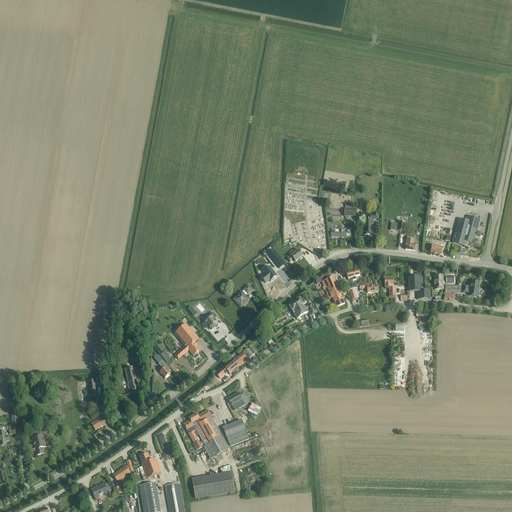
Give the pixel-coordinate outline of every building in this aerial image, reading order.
[(364,220),(364,230),(364,235),(368,235),(372,235),(373,235),(373,220),(372,220),(372,219),(378,219),(378,213),(374,213),(374,215),(368,215),(368,220),(364,220)] [(459,219),(452,243),(465,247),(466,243),(474,245),(481,220),(468,217),(467,221),(459,219)] [(391,224),(391,230),(397,230),(397,232),(405,232),(406,223),(398,222),(398,224),(391,224)] [(351,238),(351,233),(351,229),(347,229),(341,229),(342,232),(341,232),(339,232),(331,232),(331,238),(339,238),(339,237),(341,237),(341,238),(347,238),(351,238)] [(407,239),(406,245),(405,250),(415,251),(415,246),(416,244),(414,244),(415,240),(407,239)] [(432,247),(431,252),(440,255),(442,254),(443,248),(433,245),(432,247)] [(273,250),(268,254),(279,268),(279,269),(285,265),(273,250)] [(299,251),(288,259),(290,262),(293,260),(295,262),(303,256),(299,251)] [(270,267),(263,272),(271,281),(277,276),(270,267)] [(360,276),(360,275),(359,270),(355,271),(350,272),(347,273),(348,279),(352,278),(352,281),(356,280),(356,277),(360,276)] [(443,282),(443,276),(434,276),(434,290),(443,290),(443,285),(442,285),(442,282),(443,282)] [(322,282),(324,287),(323,288),(324,291),(325,291),(327,296),(339,291),(334,277),(322,282)] [(408,277),(408,292),(417,292),(418,300),(431,299),(430,291),(423,291),(423,277),(408,277)] [(396,297),(396,288),(394,288),(393,279),(385,280),(385,288),(389,288),(389,297),(396,297)] [(479,282),(472,282),(471,289),(469,288),(470,286),(462,285),(461,286),(445,286),(445,293),(444,293),(444,301),(444,299),(454,300),(454,301),(455,293),(460,293),(460,292),(469,293),(470,293),(470,296),(478,297),(479,291),(478,291),(479,282)] [(379,290),(379,285),(368,286),(367,284),(358,284),(355,285),(356,287),(356,288),(360,288),(360,291),(362,291),(362,289),(365,289),(365,288),(367,288),(368,293),(378,292),(378,290),(379,290)] [(252,290),(249,287),(248,286),(244,290),(244,291),(242,292),(233,300),(237,303),(240,307),(242,305),(244,306),(250,300),(245,296),(247,294),(248,294),(252,290)] [(345,304),(339,291),(327,296),(329,300),(333,298),(337,308),(345,304)] [(319,299),(313,302),(317,309),(323,305),(321,301),(324,299),(323,297),(320,299),(319,299)] [(317,312),(311,303),(305,308),(300,300),(289,307),(297,319),(308,313),(306,310),(308,309),(312,315),(317,312)] [(191,306),(188,309),(195,317),(198,314),(191,306)] [(169,311),(161,318),(166,324),(186,347),(175,356),(178,360),(189,351),(194,356),(201,350),(195,343),(204,335),(201,332),(191,320),(186,325),(178,315),(177,315),(175,313),(176,312),(172,308),(169,311)] [(210,314),(202,321),(204,323),(208,328),(211,331),(220,324),(215,319),(217,318),(213,312),(211,314),(210,314)] [(263,339),(259,341),(262,345),(264,349),(268,346),(265,343),(263,339)] [(253,355),(249,349),(248,349),(245,351),(250,358),(253,355)] [(161,355),(167,362),(172,359),(165,351),(161,355)] [(248,360),(250,358),(245,351),(242,353),(239,356),(234,360),(239,365),(240,366),(245,363),(244,362),(248,359),(248,360)] [(155,358),(154,359),(159,364),(158,364),(163,370),(160,372),(162,374),(165,378),(170,374),(168,370),(170,369),(166,365),(160,357),(158,355),(158,356),(155,358)] [(239,365),(234,360),(227,366),(232,373),(240,366),(239,365)] [(129,386),(129,388),(130,393),(139,391),(135,375),(133,376),(132,373),(138,372),(137,366),(125,369),(130,386),(129,386)] [(232,373),(227,366),(216,374),(220,379),(228,372),(230,375),(232,373)] [(95,380),(88,382),(90,396),(97,395),(95,380)] [(233,396),(228,399),(232,405),(232,406),(235,411),(240,408),(246,405),(242,400),(239,393),(238,393),(239,394),(234,397),(233,396)] [(252,404),(248,411),(250,412),(248,416),(253,419),(255,415),(257,416),(261,409),(252,404)] [(93,410),(88,414),(93,421),(95,423),(91,425),(93,427),(95,431),(104,426),(101,422),(100,420),(101,419),(98,416),(96,412),(95,412),(93,410)] [(208,410),(198,416),(197,414),(189,419),(190,421),(192,420),(194,422),(192,423),(199,435),(201,439),(205,446),(203,447),(210,459),(229,449),(213,421),(211,416),(208,410)] [(193,443),(198,440),(201,439),(199,435),(192,423),(194,422),(192,420),(190,421),(183,425),(186,429),(193,443)] [(242,421),(237,422),(223,428),(230,447),(255,437),(253,432),(247,434),(242,421)] [(47,447),(46,442),(44,436),(41,436),(39,430),(33,431),(34,438),(32,439),(34,447),(29,449),(30,453),(35,452),(37,456),(44,454),(43,448),(47,447)] [(9,441),(8,436),(5,436),(5,432),(0,432),(0,440),(1,446),(6,445),(6,441),(9,441)] [(199,441),(192,445),(196,451),(203,448),(199,441)] [(141,464),(142,467),(139,468),(143,481),(161,474),(156,459),(150,461),(148,453),(139,457),(142,464),(141,464)] [(133,471),(132,466),(130,461),(127,462),(128,468),(127,469),(126,467),(122,469),(123,470),(120,472),(119,471),(113,475),(115,478),(115,479),(116,479),(118,482),(130,473),(128,471),(129,471),(129,472),(132,471),(133,471)] [(220,469),(221,474),(191,479),(195,499),(233,492),(229,466),(224,467),(220,469)] [(159,511),(155,483),(140,486),(144,511),(159,511)] [(111,490),(110,488),(108,484),(105,485),(104,484),(97,487),(97,488),(92,491),(91,490),(93,495),(94,497),(95,499),(108,493),(108,492),(111,490)] [(184,511),(179,484),(165,486),(169,511),(184,511)]
